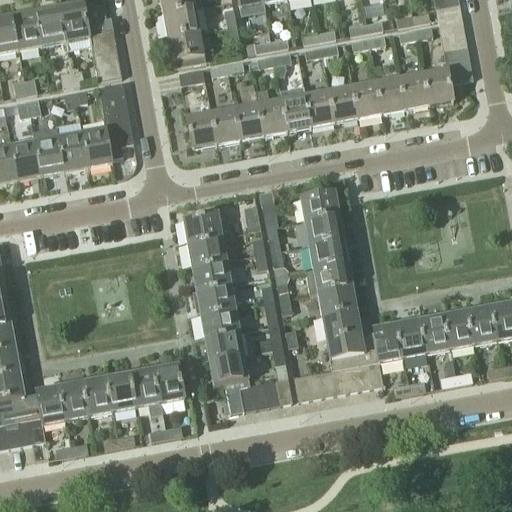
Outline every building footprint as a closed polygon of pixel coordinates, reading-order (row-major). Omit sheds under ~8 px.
[(157,0),(161,20),(195,14),(192,0),(157,0)] [(235,0),(238,15),(263,11),(260,0),(235,0)] [(260,0),(263,11),(286,6),(285,0),(260,0)] [(452,0),(432,4),(434,16),(457,11),(454,0),(452,0)] [(82,9),(59,13),(65,47),(67,55),(91,51),(89,41),(87,28),(105,24),(103,9),(83,13),(82,9)] [(457,11),(434,16),(436,25),(459,20),(457,11)] [(59,13),(36,17),(42,52),(65,47),(59,13)] [(161,20),(166,44),(199,38),(195,14),(161,20)] [(224,16),(227,33),(236,31),(233,15),(224,16)] [(36,17),(12,22),(18,56),(42,52),(36,17)] [(427,17),(411,20),(413,29),(429,26),(427,17)] [(413,29),(411,20),(395,23),(397,32),(413,29)] [(12,22),(0,23),(0,59),(18,56),(12,22)] [(105,24),(87,28),(89,41),(112,37),(110,24),(105,24)] [(381,26),(364,29),(366,38),(382,35),(381,26)] [(438,32),(440,44),(462,40),(460,28),(438,32)] [(366,38),(364,29),(348,32),(350,41),(366,38)] [(236,31),(227,33),(229,49),(238,47),(236,31)] [(430,34),(414,36),(416,45),(432,42),(430,34)] [(333,35),(317,38),(318,47),(334,44),(333,35)] [(416,45),(414,36),(398,39),(400,48),(416,45)] [(112,37),(89,41),(91,51),(91,52),(114,48),(112,37)] [(199,38),(166,44),(171,75),(204,69),(199,38)] [(318,47),(317,38),(301,41),(302,50),(318,47)] [(440,44),(442,56),(465,52),(462,40),(440,44)] [(383,42),(367,45),(369,54),(385,51),(383,42)] [(286,44),(270,47),(272,56),(288,53),(286,44)] [(369,54),(367,45),(351,48),(353,57),(369,54)] [(272,56),(270,47),(254,50),(255,59),(272,56)] [(114,48),(91,52),(93,64),(117,60),(114,48)] [(336,51),(320,54),(322,63),(338,60),(336,51)] [(442,56),(445,68),(467,64),(465,52),(442,56)] [(322,63),(320,54),(304,57),(305,66),(322,63)] [(117,60),(93,64),(95,76),(119,71),(117,60)] [(289,60),(273,63),(274,71),(291,69),(289,60)] [(274,71),(273,63),(257,66),(258,74),(274,71)] [(446,74),(445,74),(446,79),(469,75),(467,64),(445,68),(446,74)] [(242,68),(226,71),(228,80),(244,77),(242,68)] [(119,71),(95,76),(97,88),(121,84),(119,71)] [(228,80),(226,71),(210,74),(212,83),(228,80)] [(445,74),(422,79),(428,112),(451,107),(448,90),(446,79),(445,74)] [(469,75),(446,79),(448,90),(471,86),(469,75)] [(201,76),(177,81),(179,91),(203,87),(201,76)] [(82,77),(71,79),(74,93),(84,91),(82,77)] [(74,93),(71,79),(60,81),(63,95),(74,93)] [(422,79),(398,83),(405,116),(428,112),(422,79)] [(398,83),(375,88),(381,121),(405,116),(398,83)] [(34,86),(24,88),(26,102),(37,100),(34,86)] [(26,102),(24,88),(13,90),(16,104),(26,102)] [(375,88),(352,92),(358,125),(381,121),(375,88)] [(122,90),(98,94),(105,134),(111,165),(122,163),(120,152),(133,150),(122,90)] [(352,92),(328,97),(333,130),(358,125),(352,92)] [(279,98),(281,106),(287,139),(311,134),(304,101),(303,93),(279,98)] [(75,100),(77,110),(87,108),(85,96),(75,98),(75,100)] [(255,99),(257,110),(264,143),(287,139),(281,106),(268,108),(266,97),(255,99)] [(328,97),(304,101),(311,134),(333,130),(328,97)] [(77,110),(75,100),(64,102),(67,115),(77,113),(77,110)] [(38,105),(27,107),(30,122),(41,120),(38,105)] [(19,124),(30,122),(27,107),(17,109),(19,124)] [(257,110),(234,114),(240,148),(264,143),(257,110)] [(234,114),(210,119),(216,152),(240,148),(234,114)] [(216,152),(210,119),(186,124),(192,157),(216,152)] [(57,134),(33,138),(34,147),(41,183),(65,179),(59,142),(57,134)] [(105,134),(82,138),(88,174),(112,170),(111,165),(105,134)] [(82,138),(59,142),(65,179),(88,174),(82,138)] [(34,147),(11,151),(17,187),(41,183),(34,147)] [(11,151),(0,153),(0,190),(17,187),(11,151)] [(299,205),(303,228),(338,222),(334,199),(299,205)] [(273,210),(261,212),(265,234),(277,232),(273,210)] [(245,215),(249,237),(259,236),(255,213),(245,215)] [(186,250),(230,241),(226,218),(181,226),(186,250)] [(303,228),(308,251),(343,245),(338,222),(303,228)] [(234,265),(230,241),(186,250),(190,273),(226,267),(234,265)] [(267,243),(270,258),(280,257),(277,241),(267,243)] [(250,246),(253,261),(264,260),(261,244),(250,246)] [(308,251),(312,275),(347,269),(343,245),(308,251)] [(280,257),(270,258),(272,274),(283,272),(280,257)] [(264,260),(253,261),(256,277),(267,275),(264,260)] [(190,273),(194,297),(230,290),(226,267),(190,273)] [(308,300),(316,298),(351,292),(347,269),(312,275),(304,277),(308,300)] [(275,290),(278,306),(289,304),(286,288),(275,290)] [(194,297),(198,321),(234,314),(230,290),(194,297)] [(259,293),(262,309),(272,307),(269,291),(259,293)] [(316,298),(321,322),(356,316),(351,292),(316,298)] [(289,304),(278,306),(281,322),(291,320),(289,304)] [(272,307),(262,309),(265,325),(275,323),(272,307)] [(511,308),(490,313),(497,348),(509,346),(510,351),(511,352),(511,308)] [(6,309),(0,309),(0,333),(10,332),(6,309)] [(467,317),(473,352),(497,348),(490,313),(467,317)] [(198,321),(202,344),(239,338),(234,314),(198,321)] [(321,322),(331,377),(341,375),(341,376),(346,399),(382,392),(377,370),(372,337),(360,340),(356,316),(321,322)] [(443,321),(450,357),(473,352),(467,317),(443,321)] [(420,326),(426,361),(450,357),(443,321),(420,326)] [(395,330),(402,365),(426,361),(420,326),(395,330)] [(372,337),(377,370),(402,365),(395,330),(371,335),(372,337)] [(10,332),(0,333),(0,358),(14,356),(10,332)] [(295,337),(284,339),(287,354),(297,352),(295,337)] [(202,344),(207,368),(243,361),(239,338),(202,344)] [(268,341),(271,356),(281,355),(278,339),(268,341)] [(281,355),(271,356),(274,372),(284,370),(281,355)] [(14,356),(0,358),(0,382),(18,379),(18,377),(21,377),(19,365),(16,365),(14,356)] [(243,361),(207,368),(211,393),(221,391),(226,420),(242,417),(238,395),(249,393),(243,361)] [(511,371),(502,373),(503,382),(511,380),(511,371)] [(177,372),(154,376),(160,412),(184,407),(177,372)] [(503,382),(502,373),(486,376),(488,385),(503,382)] [(331,377),(316,380),(321,404),(346,399),(341,376),(341,375),(331,377)] [(154,376),(130,380),(137,416),(149,414),(150,424),(162,422),(160,412),(154,376)] [(18,379),(0,382),(0,430),(3,430),(16,428),(27,426),(39,424),(35,401),(23,404),(18,379)] [(469,379),(455,382),(456,391),(471,388),(469,379)] [(130,380),(107,385),(113,421),(137,416),(130,380)] [(316,380),(304,382),(309,406),(321,404),(316,380)] [(309,406),(304,382),(293,384),(297,408),(309,406)] [(456,391),(455,382),(439,385),(441,394),(456,391)] [(107,385),(83,389),(90,425),(113,421),(107,385)] [(286,386),(274,388),(278,411),(290,409),(286,386)] [(274,388),(262,391),(266,413),(278,411),(274,388)] [(421,388),(407,391),(409,400),(423,398),(421,388)] [(83,389),(59,394),(66,429),(90,425),(83,389)] [(262,391),(250,393),(254,415),(266,413),(262,391)] [(409,400),(407,391),(391,393),(393,403),(409,400)] [(250,393),(249,393),(238,395),(242,417),(254,415),(250,393)] [(39,424),(27,426),(32,449),(43,447),(41,434),(66,429),(59,394),(34,399),(35,401),(39,424)] [(27,426),(16,428),(20,452),(32,449),(27,426)] [(16,428),(3,430),(8,454),(20,452),(16,428)] [(180,432),(165,435),(166,445),(181,442),(180,432)] [(165,435),(150,438),(151,447),(166,445),(165,435)] [(133,441),(117,444),(119,453),(134,450),(133,441)] [(117,444),(102,447),(104,456),(119,453),(117,444)] [(85,450),(70,453),(72,462),(87,459),(85,450)] [(70,453),(55,456),(57,465),(72,462),(70,453)]
